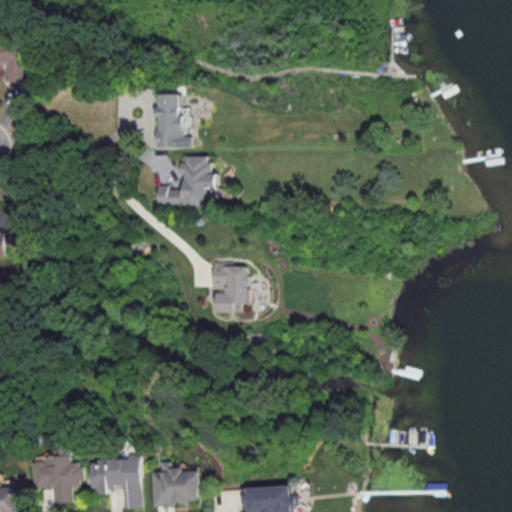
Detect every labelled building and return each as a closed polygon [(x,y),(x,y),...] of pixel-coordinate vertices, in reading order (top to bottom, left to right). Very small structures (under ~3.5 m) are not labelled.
[(0,75),(21,78),(24,47),(0,45),(0,75)] [(160,145),(195,145),(195,133),(187,133),(187,106),(183,106),(183,92),(160,92),(160,145)] [(161,203),(215,202),(215,188),(221,187),(221,171),(214,171),(214,154),(186,154),(186,173),(188,173),(188,184),(161,185),(161,203)] [(0,254),(21,255),(21,228),(0,228),(0,254)] [(220,310),(245,310),(245,302),(252,302),(253,264),(235,264),(235,260),(215,260),(215,287),(220,287),(220,310)] [(36,486),(56,486),(56,501),(75,501),(75,485),(85,485),(84,460),(73,461),(72,454),(47,455),(47,459),(35,460),(36,486)] [(144,506),(142,456),(92,458),(94,490),(116,490),(116,484),(128,483),(129,506),(144,506)] [(155,505),(177,505),(177,500),(203,500),(202,468),(175,468),(175,460),(163,460),(163,470),(155,470),(155,505)] [(0,511),(27,511),(28,485),(2,485),(2,481),(0,480),(0,511)] [(248,486),(249,510),(264,509),(264,511),(296,511),(296,504),(302,504),(302,494),(295,495),(294,483),(248,486)]
